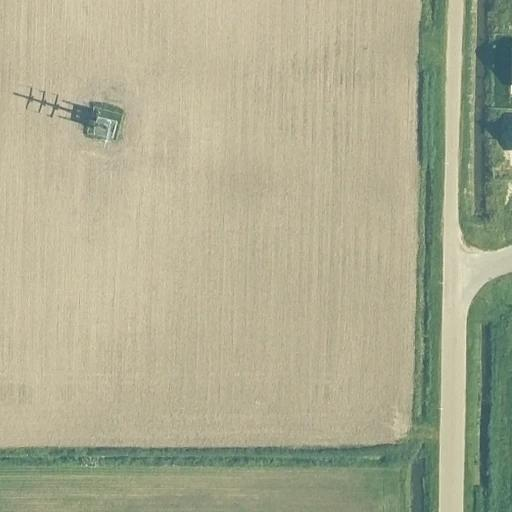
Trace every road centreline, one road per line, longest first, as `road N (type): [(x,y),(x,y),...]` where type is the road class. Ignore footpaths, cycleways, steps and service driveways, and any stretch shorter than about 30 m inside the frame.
road 1 (unclassified): [(451,277),(456,0)]
road 2 (unclassified): [(447,511),(451,277)]
